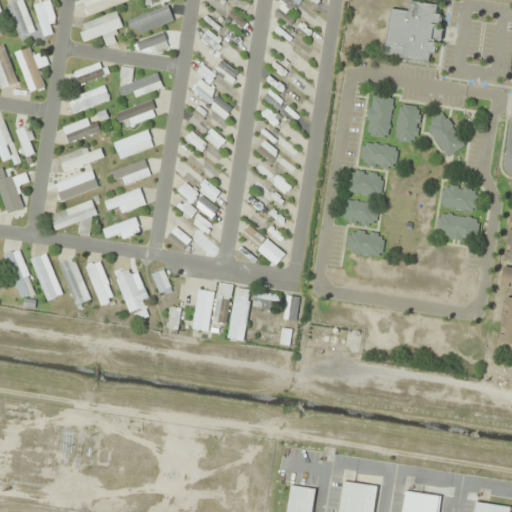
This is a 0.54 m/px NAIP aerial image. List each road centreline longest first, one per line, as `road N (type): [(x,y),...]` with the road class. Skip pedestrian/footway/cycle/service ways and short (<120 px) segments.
road 1 (residential): [(0,232),(294,280)]
road 2 (residential): [(336,0),(294,280)]
road 3 (residential): [(265,0),(225,267)]
road 4 (residential): [(196,0),(155,257)]
road 5 (residential): [(60,50),(187,69)]
road 6 (residential): [(49,117),(30,237)]
